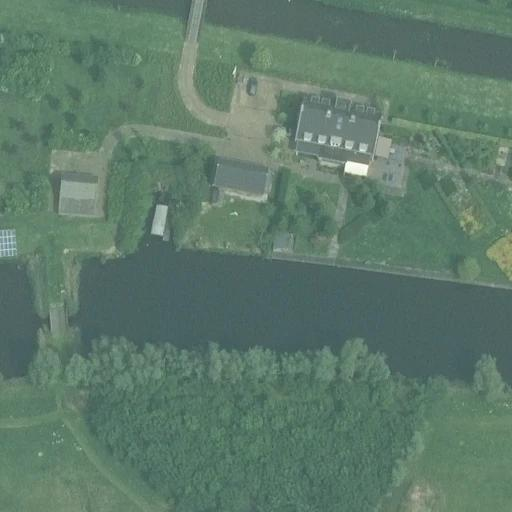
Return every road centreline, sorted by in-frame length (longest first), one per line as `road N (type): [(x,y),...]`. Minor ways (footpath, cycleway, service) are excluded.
road 1 (track): [(511,192),(407,165),(413,138),(381,131),(385,112),(262,90)]
road 2 (track): [(203,214),(213,161),(400,198),(407,165)]
